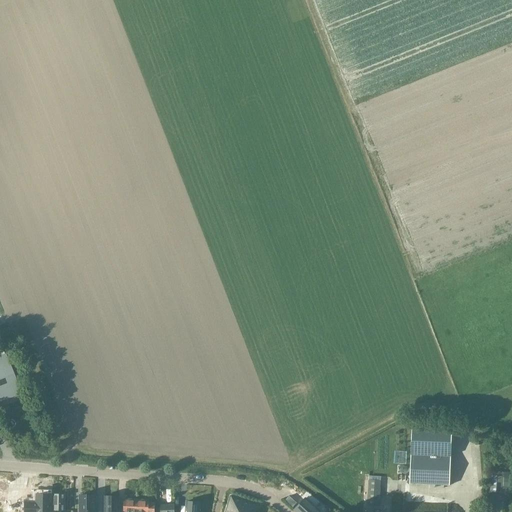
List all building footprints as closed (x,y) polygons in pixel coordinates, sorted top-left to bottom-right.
[(0,401),(20,393),(5,354),(3,350),(1,351),(2,355),(0,355),(0,401)] [(450,457),(450,449),(451,428),(412,427),(411,455),(410,455),(409,483),(448,485),(449,457),(450,457)] [(499,476),(492,476),(491,476),(490,492),(503,493),(504,476),(499,476)] [(37,501),(28,501),(28,511),(51,511),(51,495),(37,494),(37,501)] [(53,511),(60,511),(61,511),(65,511),(65,495),(53,495),(53,511)] [(94,511),(94,495),(79,495),(79,511),(94,511)] [(105,496),(105,497),(104,511),(118,511),(119,497),(105,496)] [(257,511),(260,505),(230,496),(225,511),(257,511)] [(289,496),(284,500),(292,507),(296,503),(289,496)] [(295,511),(319,511),(320,511),(305,498),(294,510),(295,511)] [(124,499),(123,511),(136,511),(136,509),(137,500),(124,499)] [(136,509),(136,511),(154,511),(154,507),(151,507),(151,503),(148,503),(149,500),(137,500),(136,509)] [(199,511),(200,502),(186,501),(185,511),(199,511)]
